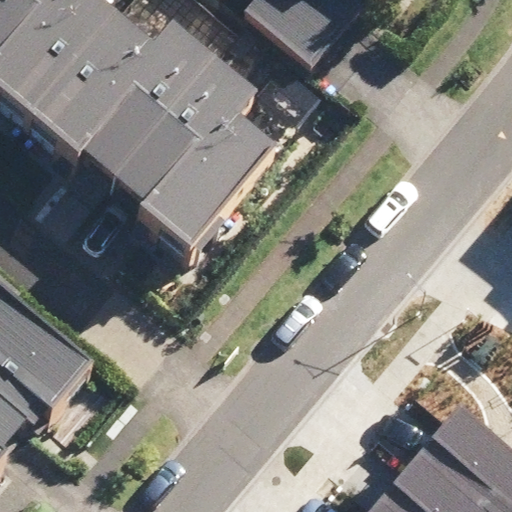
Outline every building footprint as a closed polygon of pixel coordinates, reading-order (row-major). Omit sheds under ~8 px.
[(107,0),(0,0),(0,130),(164,264),(271,133),(107,0)] [(358,0),(296,0),(333,30),(358,0)] [(0,319),(0,484),(81,388),(0,319)] [(416,423),(393,452),(462,506),(485,477),(416,423)] [(449,511),(410,481),(384,511),(449,511)]
